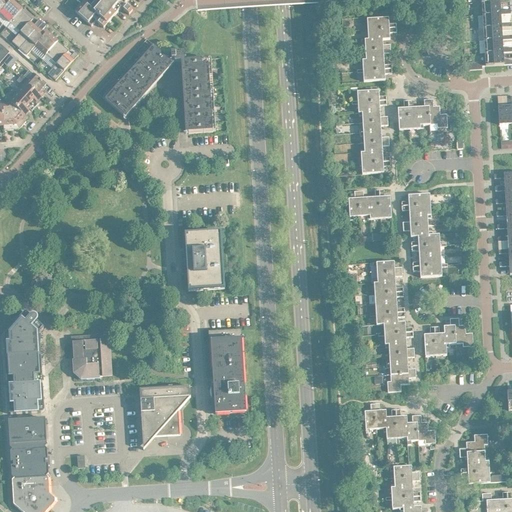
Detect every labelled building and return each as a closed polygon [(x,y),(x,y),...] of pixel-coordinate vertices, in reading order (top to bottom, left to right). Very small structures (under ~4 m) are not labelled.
[(0,0),(0,14),(1,13),(12,23),(24,9),(13,0),(12,0),(10,2),(7,0),(0,0)] [(117,14),(100,0),(93,9),(86,2),(77,12),(93,26),(101,17),(103,19),(100,23),(105,28),(117,14)] [(100,0),(117,14),(129,0),(100,0)] [(484,3),(484,15),(502,14),(511,13),(511,10),(502,10),(501,2),(502,2),(502,1),(483,2),(483,3),(484,3)] [(125,9),(131,14),(134,10),(129,5),(125,9)] [(14,42),(21,48),(44,22),(41,19),(36,25),(32,21),(35,19),(24,9),(12,23),(22,32),(14,42)] [(484,15),(485,28),(503,27),(511,26),(511,22),(502,23),(502,14),(484,15)] [(373,23),(373,29),(398,28),(398,24),(391,24),(390,18),(369,19),(369,23),(373,23)] [(37,45),(48,54),(60,41),(49,31),(46,34),(43,31),(48,25),(44,22),(21,48),(29,55),(37,45)] [(485,28),(486,40),(503,39),(511,38),(511,34),(503,35),(503,27),(485,28)] [(370,37),(370,39),(370,40),(384,39),(392,39),(391,33),(398,32),(398,28),(373,29),(373,36),(370,37)] [(367,43),(367,50),(392,49),(392,44),(385,45),(384,39),(370,40),(370,39),(363,40),(363,44),(367,43)] [(486,40),(487,53),(504,52),(511,51),(511,47),(504,48),(503,39),(486,40)] [(60,41),(48,54),(58,64),(50,73),(57,80),(80,54),(76,51),(72,56),(68,53),(71,50),(60,41)] [(2,43),(0,45),(0,50),(7,57),(11,52),(2,43)] [(125,116),(131,109),(174,61),(186,60),(190,133),(215,132),(210,59),(187,60),(187,58),(188,58),(187,51),(173,52),(173,58),(172,60),(155,45),(107,100),(125,116)] [(364,57),(364,61),(386,59),(385,54),(392,53),(392,49),(367,50),(367,57),(364,57)] [(504,52),(487,53),(487,62),(467,63),(468,70),(484,69),(484,65),(487,65),(487,66),(506,65),(506,64),(511,64),(511,60),(505,61),(504,52)] [(13,54),(6,62),(12,68),(19,59),(13,54)] [(359,70),(359,71),(393,69),(393,65),(386,65),(386,59),(364,61),(365,69),(359,70)] [(393,69),(359,71),(359,73),(365,72),(365,82),(387,80),(387,74),(394,74),(393,69)] [(24,74),(21,77),(43,97),(48,91),(50,93),(53,89),(35,73),(30,79),(24,74)] [(24,85),(19,91),(37,107),(40,104),(38,102),(43,97),(21,77),(18,80),(24,85)] [(353,101),(353,103),(388,101),(388,96),(381,97),(380,90),(359,92),(359,101),(353,101)] [(19,91),(8,103),(21,129),(31,117),(27,114),(32,109),(34,111),(37,107),(19,91)] [(511,95),(508,96),(509,106),(500,107),(500,106),(499,106),(501,125),(501,124),(511,123),(511,95)] [(434,99),(430,100),(432,125),(438,124),(439,128),(449,127),(448,114),(442,115),(441,106),(435,107),(434,99)] [(426,107),(420,107),(422,129),(425,129),(425,125),(432,125),(430,100),(426,100),(426,107)] [(360,104),(360,113),(382,111),(381,106),(389,105),(388,101),(353,103),(354,104),(360,104)] [(411,126),(410,101),(405,101),(406,108),(399,109),(401,130),(405,130),(404,126),(411,126)] [(414,101),(410,101),(411,126),(418,126),(418,129),(422,129),(420,107),(414,108),(414,101)] [(8,103),(0,103),(0,125),(5,125),(5,130),(21,129),(8,103)] [(364,116),(364,123),(389,121),(389,117),(382,117),(382,111),(360,113),(360,116),(364,116)] [(361,130),(361,133),(383,132),(383,126),(390,125),(389,121),(364,123),(365,130),(361,130)] [(365,136),(366,143),(391,141),(390,137),(383,137),(383,132),(361,133),(362,136),(365,136)] [(511,140),(502,141),(503,148),(511,147),(511,140)] [(362,150),(363,153),(384,152),(384,146),(391,146),(391,141),(366,143),(366,150),(362,150)] [(366,156),(367,163),(392,162),(392,157),(384,158),(384,152),(363,153),(363,157),(366,156)] [(392,162),(367,163),(367,170),(364,170),(364,174),(385,173),(385,167),(392,166),(392,162)] [(506,177),(506,186),(511,185),(511,172),(505,173),(495,174),(496,178),(506,177)] [(507,190),(507,199),(511,198),(511,185),(506,186),(496,187),(496,191),(507,190)] [(377,197),(371,198),(372,219),(376,219),(375,216),(382,215),(381,190),(376,190),(377,197)] [(385,190),(381,190),(382,215),(389,215),(389,218),(393,218),(392,197),(386,197),(385,190)] [(362,216),(360,191),(356,191),(356,199),(350,199),(351,221),(355,220),(355,217),(362,216)] [(365,191),(360,191),(362,216),(369,216),(369,220),(372,219),(371,198),(365,198),(365,191)] [(403,202),(403,207),(428,205),(428,198),(432,198),(431,194),(410,195),(410,202),(403,202)] [(507,203),(508,211),(511,211),(511,198),(507,199),(497,199),(497,203),(507,203)] [(411,211),(411,216),(433,215),(432,212),(429,212),(428,205),(403,207),(404,211),(411,211)] [(508,215),(509,224),(511,223),(511,211),(508,211),(498,212),(498,216),(508,215)] [(404,222),(404,227),(430,225),(429,219),(433,218),(433,215),(411,216),(411,222),(404,222)] [(509,228),(509,236),(510,236),(511,236),(511,223),(509,224),(498,224),(499,228),(509,228)] [(412,237),(420,237),(420,236),(434,235),(434,232),(430,232),(430,225),(404,227),(405,231),(412,231),(412,237)] [(191,271),(192,289),(224,287),(221,233),(189,235),(190,264),(191,264),(192,271),(191,271)] [(413,242),(413,247),(448,245),(448,243),(442,244),(441,234),(434,235),(420,236),(420,237),(420,242),(413,242)] [(510,240),(510,249),(511,248),(511,236),(510,236),(509,236),(499,237),(499,241),(510,240)] [(420,251),(421,257),(442,255),(442,247),(448,246),(448,245),(413,247),(413,251),(420,251)] [(510,253),(511,261),(511,262),(511,261),(511,248),(510,249),(500,249),(500,254),(510,253)] [(414,263),(414,267),(449,265),(449,264),(443,264),(442,255),(421,257),(421,262),(414,263)] [(511,261),(511,262),(511,261),(501,262),(501,266),(511,266),(511,267),(511,274),(511,275),(511,274),(511,261)] [(378,266),(379,273),(404,272),(404,267),(396,268),(396,262),(374,263),(375,267),(378,266)] [(449,265),(414,267),(414,272),(422,271),(422,277),(444,276),(443,267),(449,267),(449,265)] [(375,280),(376,283),(397,282),(397,276),(404,276),(404,272),(379,273),(379,280),(375,280)] [(370,293),(370,294),(405,292),(405,287),(398,288),(397,282),(376,283),(376,293),(370,293)] [(376,295),(377,304),(399,303),(398,297),(405,296),(405,292),(370,294),(370,296),(376,295)] [(372,313),(372,315),(406,312),(406,308),(399,308),(399,303),(377,304),(377,313),(372,313)] [(9,356),(41,354),(42,352),(42,347),(41,345),(42,345),(42,340),(42,339),(41,339),(41,338),(41,333),(41,332),(42,330),(42,331),(43,330),(44,330),(43,330),(46,327),(41,323),(41,324),(40,322),(38,320),(37,320),(33,316),(27,311),(25,313),(24,313),(24,314),(21,317),(21,318),(20,319),(19,319),(16,323),(15,324),(14,324),(15,325),(11,328),(12,328),(10,330),(10,329),(10,330),(6,334),(5,334),(5,335),(6,335),(6,340),(6,342),(6,347),(7,347),(7,349),(6,349),(6,350),(6,349),(7,355),(9,356)] [(378,325),(385,324),(400,323),(400,322),(399,317),(407,317),(406,312),(372,315),(372,316),(378,316),(378,325)] [(446,327),(446,334),(447,334),(447,348),(448,348),(451,348),(451,344),(457,344),(456,319),(451,319),(452,326),(446,327)] [(460,319),(456,319),(457,344),(464,344),(465,347),(475,347),(474,334),(467,334),(467,326),(461,326),(460,319)] [(380,333),(380,334),(415,332),(415,328),(407,328),(407,322),(400,322),(400,323),(385,324),(386,333),(380,333)] [(438,352),(436,327),(431,327),(432,335),(426,335),(427,356),(431,356),(431,353),(438,352)] [(440,327),(436,327),(438,352),(444,352),(445,355),(448,355),(448,348),(447,348),(447,334),(446,334),(441,334),(440,327)] [(77,372),(83,378),(113,376),(110,328),(101,329),(102,340),(90,341),(90,337),(81,338),(81,342),(75,342),(77,372)] [(243,329),(210,331),(212,369),(214,369),(215,386),(216,397),(217,415),(248,413),(244,339),(243,339),(243,336),(244,336),(243,330),(243,329)] [(386,335),(387,344),(408,343),(408,337),(415,337),(415,332),(380,334),(380,336),(386,335)] [(390,347),(391,354),(416,353),(416,348),(409,349),(408,343),(387,344),(387,348),(390,347)] [(388,361),(388,365),(410,363),(409,357),(416,357),(416,353),(391,354),(391,361),(388,361)] [(8,383),(11,385),(42,383),(44,381),(44,380),(43,376),(44,376),(44,373),(43,370),(44,370),(43,367),(43,363),(43,361),(43,357),(43,356),(41,354),(9,356),(7,358),(7,359),(7,363),(7,365),(8,369),(8,372),(8,376),(8,378),(8,382),(8,383)] [(392,368),(392,375),(417,373),(417,369),(410,369),(410,363),(388,365),(388,368),(392,368)] [(417,373),(392,375),(393,381),(389,382),(390,392),(403,391),(402,385),(411,384),(410,378),(418,377),(417,373)] [(9,387),(9,395),(9,398),(10,412),(11,412),(12,413),(12,414),(44,412),(44,411),(46,410),(45,385),(44,385),(43,383),(42,383),(11,385),(9,387)] [(157,436),(181,434),(180,410),(192,397),(192,387),(174,388),(174,386),(170,386),(170,388),(141,389),(144,437),(157,436)] [(385,432),(388,432),(389,432),(388,418),(388,410),(381,411),(381,403),(376,404),(378,429),(385,428),(385,432)] [(371,429),(378,429),(376,404),(372,404),(373,411),(366,412),(368,433),(371,433),(371,429)] [(401,438),(409,438),(408,423),(409,423),(408,416),(402,417),(402,409),(397,410),(399,444),(401,444),(401,438)] [(398,444),(399,444),(397,410),(393,410),(393,417),(388,418),(389,432),(388,432),(388,439),(398,438),(398,444)] [(409,438),(409,445),(413,445),(413,441),(420,441),(418,415),(414,416),(414,423),(409,423),(408,423),(409,438)] [(422,415),(418,415),(420,441),(426,440),(427,444),(437,443),(436,430),(430,430),(429,422),(423,422),(422,415)] [(14,449),(46,447),(48,445),(47,422),(46,422),(43,419),(14,420),(14,421),(11,424),(12,447),(14,449)] [(461,449),(461,453),(486,452),(486,445),(489,445),(489,434),(475,435),(476,442),(468,442),(468,448),(461,449)] [(157,436),(144,437),(145,449),(157,436)] [(14,476),(16,478),(48,476),(50,474),(49,464),(45,464),(45,459),(49,459),(49,449),(46,447),(14,449),(12,451),(13,461),(15,461),(15,466),(13,466),(14,476)] [(468,457),(469,463),(490,462),(490,458),(487,459),(486,452),(461,453),(461,458),(468,457)] [(79,456),(80,468),(87,468),(86,455),(79,456)] [(462,469),(462,474),(487,472),(487,465),(491,465),(490,462),(469,463),(469,469),(462,469)] [(395,471),(396,478),(421,476),(421,472),(413,472),(413,466),(391,467),(392,471),(395,471)] [(487,472),(462,474),(462,478),(470,478),(470,484),(508,482),(507,475),(494,475),(491,479),(488,479),(487,472)] [(48,476),(16,478),(14,480),(13,480),(13,481),(14,481),(14,487),(14,488),(15,494),(14,494),(14,495),(15,495),(15,501),(15,502),(15,504),(19,507),(19,508),(20,508),(24,511),(47,511),(52,508),(53,507),(52,507),(53,505),(54,506),(51,503),(51,498),(54,495),(53,495),(51,494),(51,493),(52,493),(52,492),(51,492),(51,486),(51,485),(50,478),(51,478),(50,478),(48,476)] [(392,485),(393,488),(414,487),(414,481),(421,481),(421,476),(396,478),(396,485),(392,485)] [(387,497),(387,499),(422,497),(422,492),(415,493),(414,487),(393,488),(393,497),(387,497)] [(509,511),(508,492),(504,493),(504,500),(498,500),(499,511),(509,511)] [(488,511),(488,493),(483,494),(484,501),(478,501),(478,510),(471,510),(471,511),(488,511)] [(499,511),(498,500),(493,500),(492,493),(488,493),(488,511),(499,511)] [(394,509),(401,509),(401,508),(415,507),(415,501),(422,501),(422,497),(387,499),(387,500),(393,500),(394,509)]
